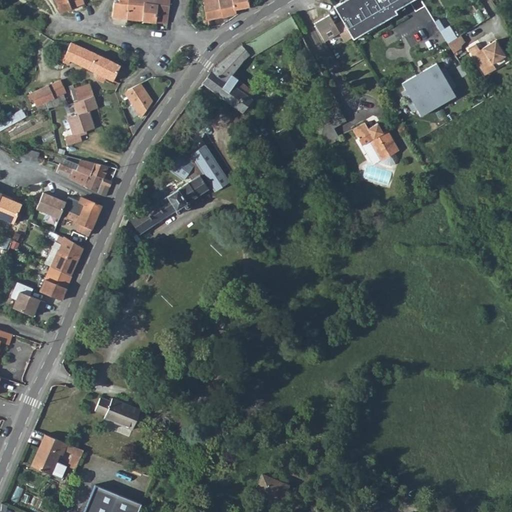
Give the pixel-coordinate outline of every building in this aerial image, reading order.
[(54,0),(60,13),(83,3),(82,0),(54,0)] [(111,18),(126,19),(127,0),(117,0),(117,2),(113,2),(111,18)] [(127,0),(126,19),(143,21),(145,0),(127,0)] [(145,0),(143,21),(155,22),(157,0),(145,0)] [(167,23),(168,0),(157,0),(155,22),(167,23)] [(247,0),(205,0),(203,0),(207,20),(236,14),(236,9),(249,6),(247,0)] [(330,0),(343,21),(349,32),(393,7),(391,4),(396,0),(330,0)] [(241,45),(249,54),(251,57),(295,22),(288,8),(241,45)] [(329,15),(314,24),(324,41),(339,33),(344,42),(352,37),(349,32),(343,21),(335,25),(329,15)] [(438,28),(446,41),(455,35),(447,23),(438,28)] [(459,46),(459,42),(462,39),(459,33),(455,35),(446,41),(452,50),(459,46)] [(465,43),(482,70),(493,64),(490,58),(502,51),(492,35),(477,45),(473,39),(465,43)] [(112,81),(120,65),(71,42),(66,52),(64,52),(63,54),(60,53),(58,59),(64,62),(66,59),(112,81)] [(249,54),(241,45),(213,69),(202,83),(241,112),(251,99),(243,93),(247,88),(230,75),(242,59),(249,54)] [(433,58),(398,78),(402,85),(397,88),(408,107),(413,104),(417,110),(451,91),(448,85),(452,82),(442,63),(437,65),(433,58)] [(66,93),(60,81),(42,89),(48,101),(64,94),(66,93)] [(75,103),(78,102),(75,89),(73,83),(69,84),(75,103)] [(128,90),(134,101),(131,102),(140,116),(151,102),(139,83),(128,90)] [(78,102),(85,100),(94,97),(90,85),(75,89),(78,102)] [(64,94),(48,101),(42,89),(31,94),(36,108),(67,103),(64,94)] [(94,129),(89,112),(98,109),(94,97),(85,100),(78,102),(75,103),(78,115),(68,118),(73,136),(67,138),(70,145),(83,141),(81,133),(94,129)] [(336,107),(312,122),(320,136),(334,128),(344,122),(336,107)] [(23,108),(0,118),(0,129),(28,117),(23,108)] [(367,129),(364,125),(351,132),(359,146),(367,142),(378,162),(390,165),(395,162),(391,155),(397,151),(385,131),(381,133),(376,124),(367,129)] [(295,149),(284,128),(273,133),(283,155),(295,149)] [(334,128),(320,136),(325,146),(340,138),(334,128)] [(180,214),(182,213),(181,211),(185,209),(187,209),(189,209),(190,206),(189,205),(186,204),(211,188),(215,194),(230,184),(206,146),(191,156),(193,158),(190,160),(178,150),(176,153),(171,150),(160,165),(183,181),(188,175),(191,181),(166,197),(155,204),(130,220),(139,234),(177,210),(177,212),(178,214),(180,214)] [(48,157),(30,151),(29,155),(47,161),(48,157)] [(79,165),(67,160),(65,165),(77,170),(79,165)] [(104,178),(108,166),(81,160),(79,165),(77,170),(90,175),(91,173),(104,178)] [(65,165),(60,163),(56,172),(105,196),(111,181),(104,178),(91,173),(90,175),(77,170),(65,165)] [(150,196),(155,204),(166,197),(161,189),(150,196)] [(43,191),(42,191),(35,207),(37,208),(58,218),(63,207),(65,202),(43,191)] [(0,196),(0,217),(13,223),(21,204),(12,200),(9,198),(10,196),(2,193),(0,196)] [(81,196),(79,200),(68,196),(63,207),(69,210),(67,214),(78,219),(77,222),(91,228),(101,205),(81,196)] [(129,215),(124,213),(117,231),(121,232),(129,215)] [(61,224),(56,222),(50,233),(56,235),(61,224)] [(88,236),(67,228),(66,230),(61,229),(59,236),(83,247),(86,241),(88,236)] [(56,243),(61,245),(60,247),(57,247),(56,251),(57,251),(50,267),(71,276),(83,247),(59,236),(56,243)] [(47,265),(50,267),(57,251),(56,251),(57,247),(60,247),(61,245),(56,243),(47,265)] [(50,267),(49,270),(46,269),(42,277),(44,278),(39,291),(61,300),(71,276),(50,267)] [(29,295),(32,288),(17,282),(11,297),(17,299),(14,307),(33,315),(36,308),(43,310),(46,302),(29,295)] [(2,329),(0,333),(0,341),(1,341),(9,344),(13,333),(2,329)] [(134,432),(142,410),(114,400),(113,403),(101,398),(96,412),(107,416),(105,420),(134,432)] [(68,444),(73,431),(39,417),(33,429),(45,434),(68,444)] [(57,461),(60,453),(63,455),(65,450),(73,454),(70,462),(77,465),(83,450),(68,444),(45,434),(32,466),(57,477),(61,466),(59,465),(60,462),(57,461)] [(262,475),(255,493),(259,495),(267,477),(262,475)] [(281,503),(288,486),(267,477),(259,495),(281,503)] [(139,511),(142,505),(96,485),(84,511),(139,511)]
